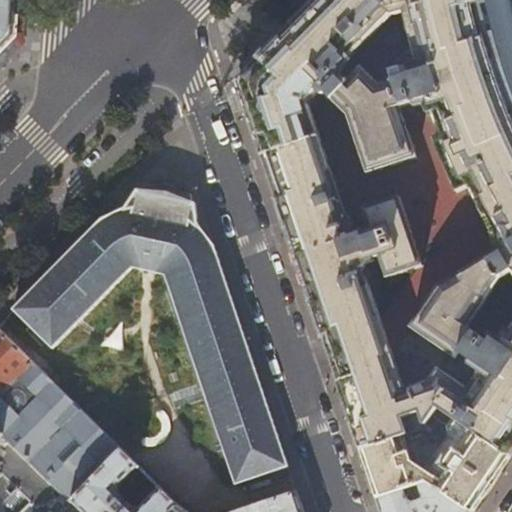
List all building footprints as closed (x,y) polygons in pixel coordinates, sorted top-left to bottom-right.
[(511,97),(487,15),(483,0),(319,0),(293,26),(238,83),(254,130),(280,209),(305,284),(330,358),(344,400),(361,449),(402,437),(409,435),(402,417),(421,410),(426,424),(432,415),(437,408),(511,457),(511,454),(511,97)] [(0,46),(12,34),(12,31),(13,14),(14,2),(0,1),(0,46)] [(0,64),(20,45),(22,14),(13,14),(12,31),(12,34),(0,46),(0,64)] [(195,226),(190,223),(194,204),(192,204),(194,193),(169,187),(143,181),(140,192),(137,192),(132,209),(120,213),(96,226),(14,309),(53,346),(131,267),(136,264),(138,267),(142,267),(159,272),(161,273),(164,271),(166,273),(238,483),(287,466),(215,252),(208,240),(195,226)] [(122,451),(65,396),(0,331),(0,432),(2,435),(71,502),(122,451)] [(65,396),(122,451),(138,467),(159,488),(174,503),(201,477),(99,377),(93,383),(85,376),(65,396)] [(472,511),(485,494),(511,457),(437,408),(432,415),(448,427),(449,437),(451,438),(428,473),(411,462),(402,437),(361,449),(377,498),(404,489),(419,484),(427,482),(472,511)] [(432,429),(426,424),(423,430),(429,434),(432,429)] [(0,511),(60,511),(71,502),(2,435),(0,436),(0,511)] [(122,451),(71,502),(60,511),(166,511),(175,504),(174,503),(159,488),(139,508),(133,508),(118,493),(118,486),(138,467),(122,451)] [(251,508),(279,498),(273,481),(245,490),(251,508)] [(410,506),(404,489),(377,498),(381,511),(472,511),(427,482),(419,484),(424,501),(410,506)] [(296,491),(279,498),(251,508),(237,511),(302,511),(302,508),(296,491)]
